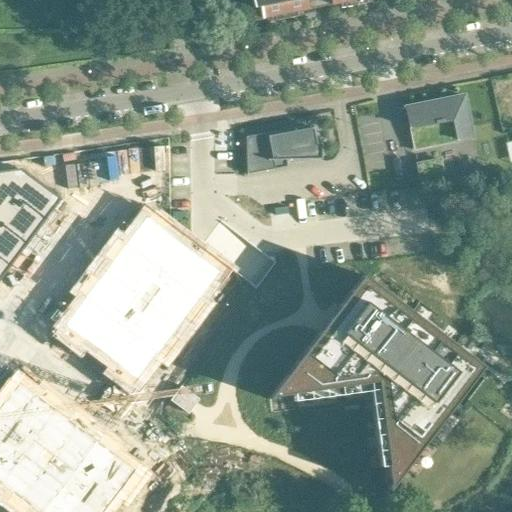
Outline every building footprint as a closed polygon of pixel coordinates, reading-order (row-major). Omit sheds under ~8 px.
[(286,19),(282,0),(251,0),(256,20),(274,17),(275,21),(286,19)] [(319,3),(318,0),(282,0),(286,19),(297,17),(296,12),(308,10),(307,5),(319,3)] [(463,97),(406,108),(413,144),(455,135),(456,140),(471,137),(463,97)] [(286,160),(295,160),(321,159),(320,144),(319,144),(316,144),(313,128),(288,133),(287,130),(245,137),(246,175),(287,167),(287,166),(286,166),(286,165),(286,160)] [(440,160),(417,165),(419,177),(442,173),(440,160)] [(0,171),(0,275),(58,199),(18,169),(0,171)] [(266,274),(127,459),(181,499),(372,245),(318,204),(266,274)] [(145,216),(63,325),(95,350),(104,356),(136,381),(219,272),(145,216)] [(324,324),(267,400),(272,399),(273,397),(292,395),(292,393),(356,384),(358,397),(358,398),(359,400),(360,401),(361,402),(363,403),(364,403),(366,403),(368,403),(369,402),(370,400),(371,399),(372,397),(372,396),(372,394),(376,393),(388,484),(386,486),(387,491),(455,403),(477,373),(482,367),(362,275),(351,289),(324,324)] [(0,486),(34,511),(102,511),(135,470),(17,381),(0,404),(0,486)]
